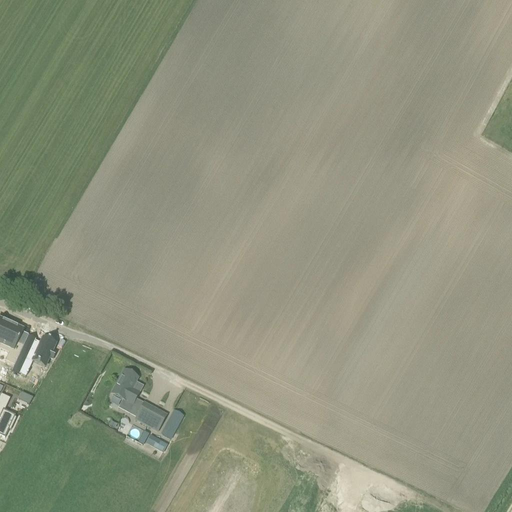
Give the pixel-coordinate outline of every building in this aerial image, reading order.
[(0,347),(10,325),(6,323),(0,320),(0,347)] [(0,347),(0,351),(8,355),(5,363),(14,367),(23,347),(17,344),(23,331),(10,325),(0,347)] [(14,367),(12,372),(25,378),(28,370),(23,368),(28,357),(33,360),(32,363),(45,369),(49,359),(52,361),(56,354),(52,352),(55,346),(43,340),(40,345),(35,343),(35,341),(28,337),(23,347),(14,367)] [(133,406),(135,403),(139,394),(132,390),(137,379),(124,372),(119,381),(112,396),(133,406)] [(0,397),(0,396),(0,437),(5,440),(8,432),(10,433),(16,420),(14,419),(15,417),(4,412),(10,400),(1,396),(0,397)] [(82,410),(102,422),(107,413),(87,402),(82,410)] [(138,417),(134,424),(157,436),(166,420),(155,414),(149,423),(138,417)] [(183,420),(174,415),(162,437),(170,441),(183,420)] [(149,437),(144,434),(138,445),(143,448),(149,437)] [(167,447),(152,438),(147,447),(163,455),(167,447)]
